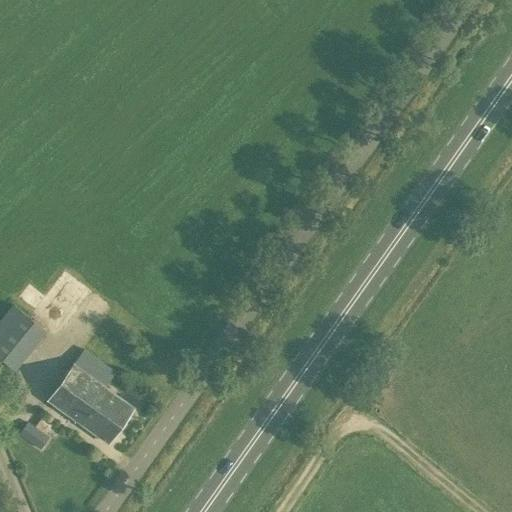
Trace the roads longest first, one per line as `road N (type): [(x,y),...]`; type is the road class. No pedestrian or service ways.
road 1 (unclassified): [(103,511),(468,0)]
road 2 (primary): [(202,511),(511,77)]
road 3 (track): [(280,511),(342,424),(360,416),(386,420),(501,511)]
